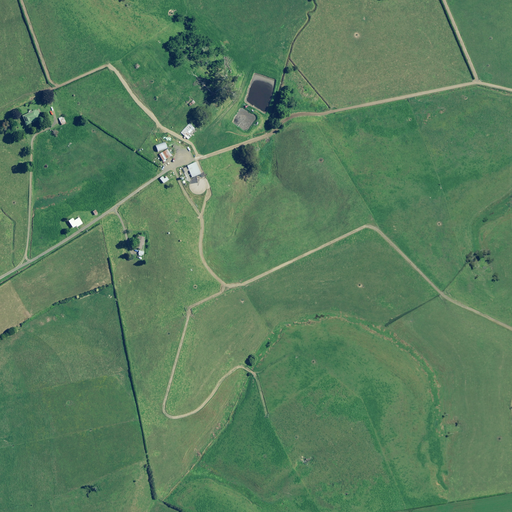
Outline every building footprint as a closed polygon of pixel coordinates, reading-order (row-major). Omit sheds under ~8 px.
[(21,116),(25,126),(42,119),(38,109),(21,116)] [(195,128),(190,123),(181,133),(185,136),(183,138),(185,139),(186,137),(188,139),(191,136),(189,134),(195,128)] [(167,148),(165,142),(156,146),(158,152),(167,148)] [(171,156),(168,149),(159,154),(163,161),(171,156)] [(201,174),(195,162),(187,166),(192,177),(201,174)] [(82,223),(79,218),(74,221),(73,218),(68,221),(73,228),(76,226),(77,227),(82,223)] [(145,237),(137,236),(135,248),(142,249),(142,245),(144,245),(145,237)]
